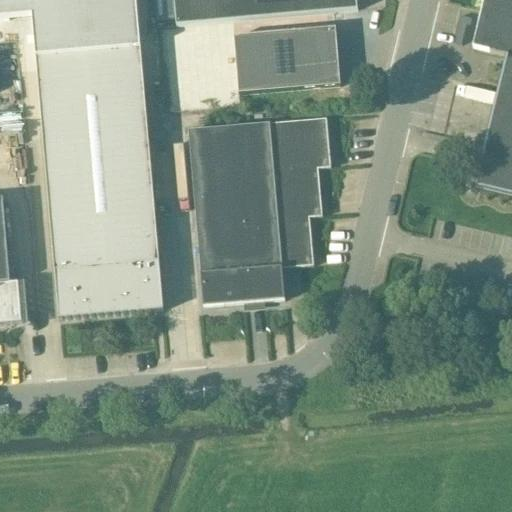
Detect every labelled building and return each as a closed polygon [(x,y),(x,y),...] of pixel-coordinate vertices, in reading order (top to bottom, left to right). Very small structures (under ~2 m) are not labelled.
[(137,0),(0,0),(0,20),(33,18),(59,323),(164,314),(137,0)] [(151,0),(152,26),(162,26),(162,12),(170,12),(169,0),(151,0)] [(358,13),(356,0),(174,0),(177,29),(358,13)] [(511,0),(485,0),(481,19),(473,51),(510,60),(503,89),(501,96),(490,145),(488,152),(484,170),(479,190),(511,198),(511,0)] [(341,89),(336,31),(234,40),(239,98),(341,89)] [(189,134),(204,311),(285,304),(282,272),(314,270),(310,222),(323,221),(319,173),(332,172),(328,123),(270,127),(189,134)] [(18,287),(11,287),(4,204),(0,203),(0,335),(0,336),(8,336),(7,327),(22,326),(18,287)]
